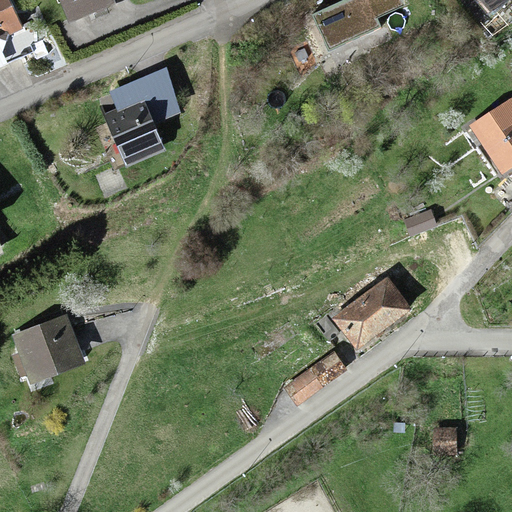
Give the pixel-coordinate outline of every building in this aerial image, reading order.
[(127,0),(57,0),(69,28),(129,5),(127,0)] [(479,0),(492,15),(510,0),(479,0)] [(0,2),(0,57),(20,49),(0,2)] [(138,103),(99,121),(119,166),(158,148),(138,103)] [(511,109),(473,131),(500,178),(511,171),(511,109)] [(383,287),(332,325),(354,354),(405,316),(383,287)] [(62,325),(11,340),(26,392),(78,377),(62,325)] [(333,359),(283,394),(292,407),(342,372),(333,359)] [(451,435),(434,434),(434,458),(450,458),(451,435)]
